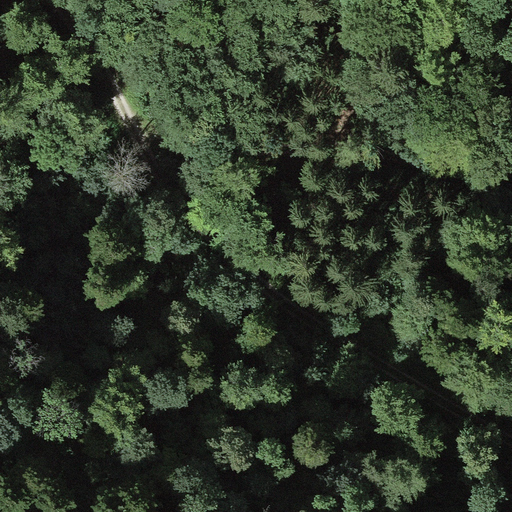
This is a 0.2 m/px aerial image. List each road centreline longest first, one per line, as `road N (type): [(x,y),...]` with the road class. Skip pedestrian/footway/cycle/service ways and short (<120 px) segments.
road 1 (track): [(125,125),(206,244),(270,298),(354,357),(511,445)]
road 2 (track): [(125,125),(225,152),(388,152),(511,177)]
road 3 (track): [(47,0),(92,52),(125,125)]
